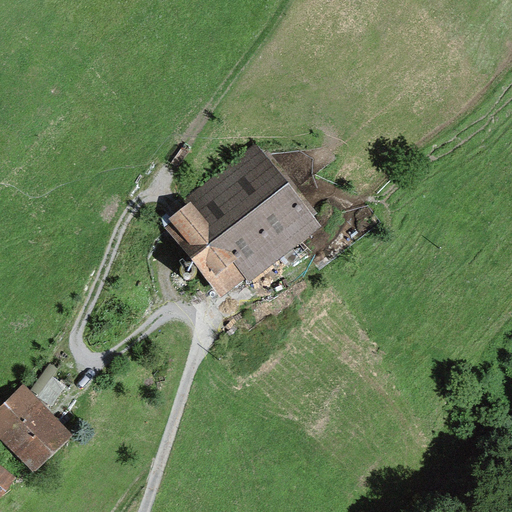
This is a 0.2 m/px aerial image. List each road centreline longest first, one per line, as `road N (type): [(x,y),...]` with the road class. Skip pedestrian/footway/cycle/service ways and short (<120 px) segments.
road 1 (track): [(511,63),(311,267),(204,321)]
road 2 (track): [(204,321),(190,310),(172,311),(121,350),(95,360),(77,349),(76,330),(137,203)]
